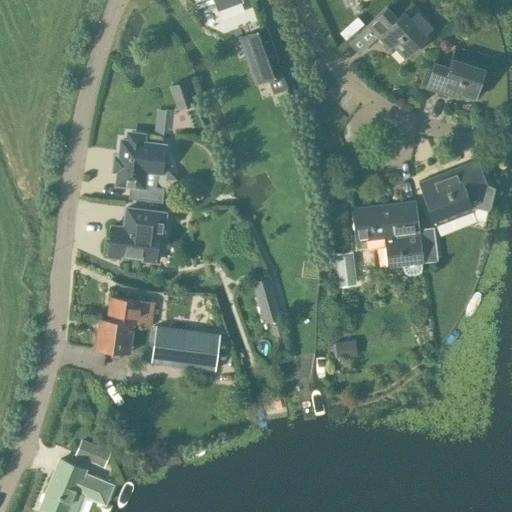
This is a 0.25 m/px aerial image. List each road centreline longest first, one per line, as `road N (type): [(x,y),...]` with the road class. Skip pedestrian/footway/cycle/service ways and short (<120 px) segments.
road 1 (tertiary): [(0,499),(38,411),(57,315),(73,137),(118,0)]
road 2 (unclassified): [(364,96),(367,110),(353,137),(364,157),(393,156),(401,119)]
